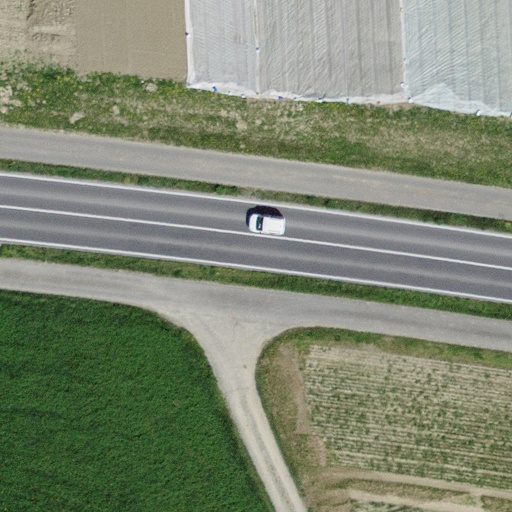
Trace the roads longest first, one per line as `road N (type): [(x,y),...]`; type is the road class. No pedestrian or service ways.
road 1 (track): [(511,206),(0,143)]
road 2 (primary): [(0,209),(255,233),(511,270)]
road 3 (track): [(0,274),(511,336)]
road 4 (track): [(297,511),(232,373),(229,299)]
